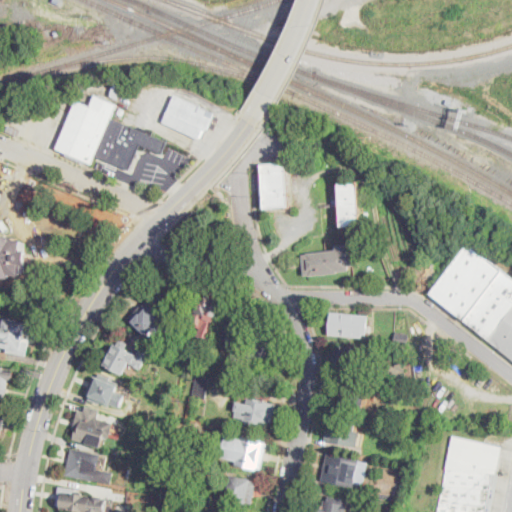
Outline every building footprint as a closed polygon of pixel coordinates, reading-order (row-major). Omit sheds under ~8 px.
[(120,98),(112,95),(119,81),(126,85),(120,98)] [(118,104),(91,163),(85,161),(84,164),(65,156),(67,152),(58,149),(73,112),(78,100),(92,106),(96,95),(118,104)] [(216,113),(209,131),(204,129),(200,137),(196,135),(165,122),(177,95),(202,106),(202,107),(216,113)] [(113,119),(169,143),(164,154),(141,145),(130,170),(97,156),(113,119)] [(19,135),(8,130),(10,124),(22,129),(19,135)] [(307,152),(306,141),(313,140),(314,152),(307,152)] [(290,207),(266,209),(262,164),(287,162),(290,207)] [(362,226),(342,227),(340,183),(360,182),(362,226)] [(24,240),(23,250),(28,250),(27,266),(23,265),(22,276),(11,275),(11,279),(0,278),(0,236),(13,237),(13,240),(24,240)] [(511,357),(430,294),(469,244),(511,277),(511,357)] [(339,273),(306,277),(306,275),(304,275),(302,256),(308,255),(308,253),(341,250),(343,269),(339,269),(339,273)] [(209,293),(220,298),(221,295),(227,298),(216,322),(213,320),(211,324),(208,322),(205,328),(193,322),(204,297),(207,298),(209,293)] [(173,327),(163,338),(157,333),(153,337),(151,335),(149,337),(133,321),(135,320),(132,318),(148,301),(173,326),(174,327),(173,327)] [(369,333),(369,335),(365,335),(365,338),(330,335),(332,312),(371,316),(369,333)] [(249,321),(240,344),(224,338),(233,314),(249,321)] [(30,342),(28,355),(8,352),(9,346),(0,344),(0,318),(28,323),(28,325),(33,325),(30,342)] [(410,334),(409,347),(395,345),(397,332),(410,334)] [(277,343),(268,364),(263,361),(260,368),(251,364),(254,358),(248,356),(257,334),(277,343)] [(128,349),(138,354),(141,348),(152,354),(143,370),(131,363),(125,375),(107,365),(121,338),(131,343),(128,349)] [(226,351),(222,365),(208,360),(213,346),(226,351)] [(341,349),(361,353),(359,361),(365,362),(364,369),(358,368),(357,371),(338,367),(338,364),(335,364),(337,350),(341,351),(341,349)] [(0,367),(15,370),(13,381),(9,380),(6,401),(0,399),(0,367)] [(212,373),(206,400),(197,398),(196,401),(192,400),(198,370),(212,373)] [(127,395),(123,405),(122,408),(112,404),(111,406),(102,402),(101,404),(87,398),(88,394),(92,396),(99,377),(119,385),(117,391),(127,395)] [(365,402),(363,409),(329,401),(334,378),(369,386),(365,402)] [(248,398),(277,404),(273,426),(244,421),(244,419),(235,417),(238,401),(247,403),(248,398)] [(101,410),(98,419),(115,424),(111,438),(106,436),(102,447),(75,439),(78,429),(75,427),(80,410),(85,412),(87,406),(101,410)] [(360,433),(358,444),(353,443),(353,446),(325,441),(330,417),(357,423),(355,431),(360,432),(360,433)] [(243,435),(260,439),(265,440),(264,442),(269,443),(264,468),(258,467),(258,469),(237,465),(238,459),(232,458),(232,455),(225,454),(229,436),(242,439),(243,435)] [(491,489),(485,511),(437,511),(453,436),(500,446),(494,474),(491,489)] [(96,453),(95,461),(91,460),(90,467),(97,469),(94,481),(67,475),(72,448),(96,453)] [(369,463),(366,478),(358,476),(356,488),(323,480),(328,454),(369,463)] [(255,495),(254,504),(228,499),(232,475),(258,480),(255,495)] [(93,496),(90,511),(80,511),(62,509),(62,507),(58,506),(60,487),(78,489),(77,494),(93,496)] [(329,501),(341,504),(341,501),(347,502),(345,511),(318,511),(319,505),(324,506),(325,501),(329,501)]
